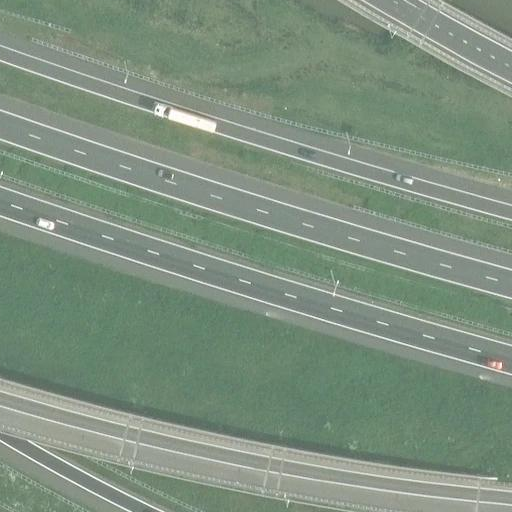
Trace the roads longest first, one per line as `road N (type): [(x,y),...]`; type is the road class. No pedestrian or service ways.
road 1 (motorway): [(511,210),(236,136),(0,50)]
road 2 (motorway): [(0,202),(511,361)]
road 3 (motorway): [(511,274),(0,123)]
road 4 (motorway): [(0,391),(297,469),(511,500)]
road 5 (motorway): [(0,435),(145,511)]
road 6 (motorway): [(511,67),(391,0)]
